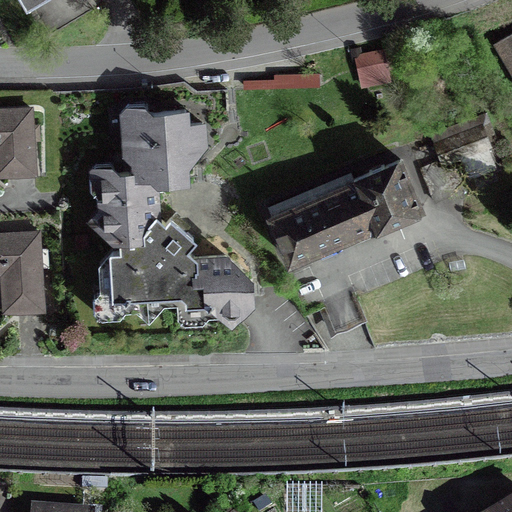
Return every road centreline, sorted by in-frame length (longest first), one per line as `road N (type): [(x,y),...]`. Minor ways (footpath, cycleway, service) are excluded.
road 1 (residential): [(511,361),(302,379),(0,379)]
road 2 (residential): [(132,67),(356,25),(439,0)]
road 3 (residential): [(0,68),(132,67)]
